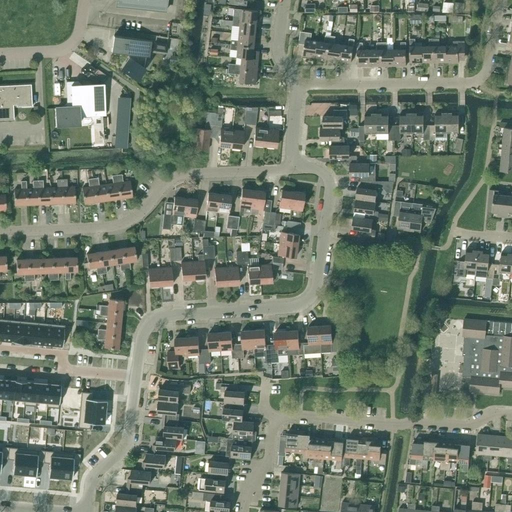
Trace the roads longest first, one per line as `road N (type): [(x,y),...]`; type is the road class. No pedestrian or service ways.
road 1 (residential): [(0,231),(118,226),(174,177),(284,171),(298,162)]
road 2 (unclassified): [(137,375),(141,342),(156,320),(307,304),(318,288),(324,237)]
road 3 (residential): [(511,415),(466,426),(299,415),(280,421)]
road 4 (residential): [(297,85),(484,80)]
road 5 (unclassified): [(88,511),(93,487),(127,440),(137,375)]
road 6 (unclassified): [(0,55),(70,46),(85,0)]
